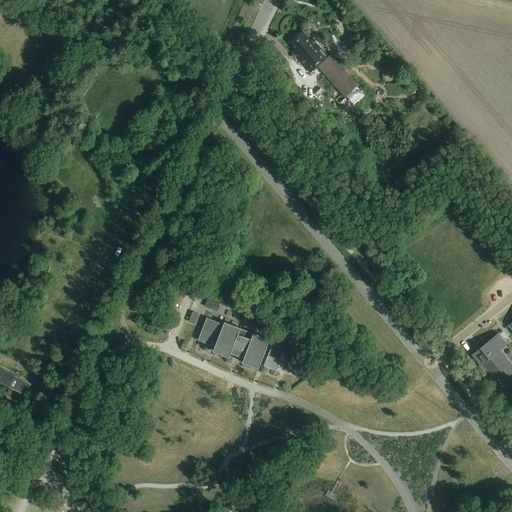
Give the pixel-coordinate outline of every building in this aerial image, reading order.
[(302,32),(290,43),(298,52),(294,55),(310,73),(311,72),(318,67),(322,73),(332,84),(344,98),(358,86),(349,76),(354,72),(344,61),(340,65),(331,55),(328,58),(312,39),(310,41),(302,32)] [(318,97),(324,92),(321,89),(315,94),(318,97)] [(208,299),(205,307),(217,312),(220,304),(208,299)] [(243,322),(256,327),(259,319),(246,314),(243,322)] [(206,318),(197,341),(210,346),(211,344),(215,345),(212,351),(229,358),(232,350),(244,355),(241,363),(258,369),(260,363),(264,364),(263,366),(276,371),(285,348),(268,342),(269,339),(253,333),(254,330),(241,325),(240,328),(224,322),(223,324),(206,318)] [(282,337),(295,341),(297,334),(285,329),(282,337)] [(482,350),(474,357),(480,364),(476,367),(500,396),(511,386),(511,367),(498,350),(506,344),(497,334),(480,348),(482,350)] [(0,381),(15,390),(20,380),(8,373),(2,372),(0,371),(0,381)] [(20,392),(19,392),(24,395),(29,386),(24,383),(20,392)]
